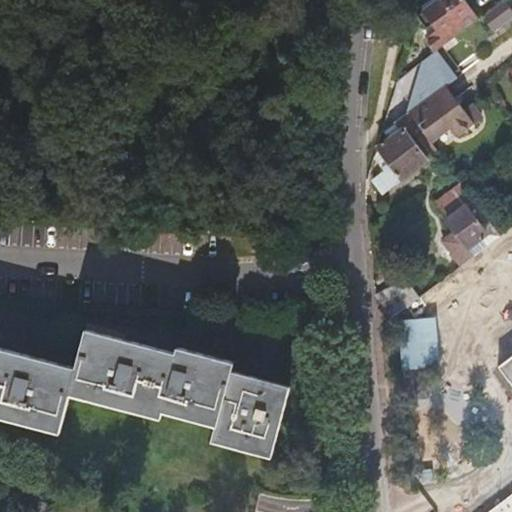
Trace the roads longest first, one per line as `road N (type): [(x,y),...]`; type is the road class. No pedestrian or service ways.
road 1 (residential): [(347,271),(0,268)]
road 2 (residential): [(347,271),(347,145),(360,0)]
road 3 (residential): [(375,511),(347,271)]
